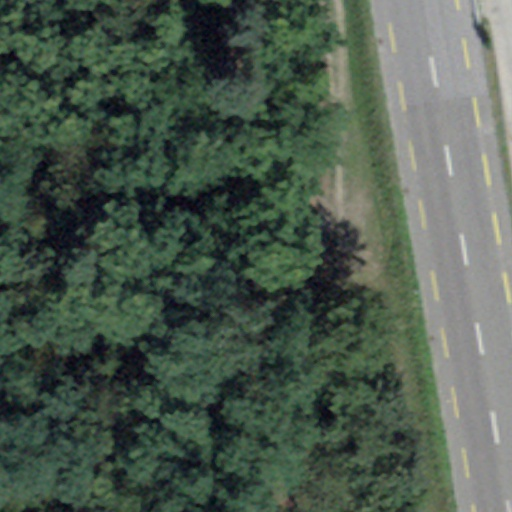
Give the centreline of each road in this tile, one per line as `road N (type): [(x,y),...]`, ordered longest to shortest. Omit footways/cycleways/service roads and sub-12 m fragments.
road 1 (secondary): [(415,0),(505,511)]
road 2 (track): [(326,0),(319,511)]
